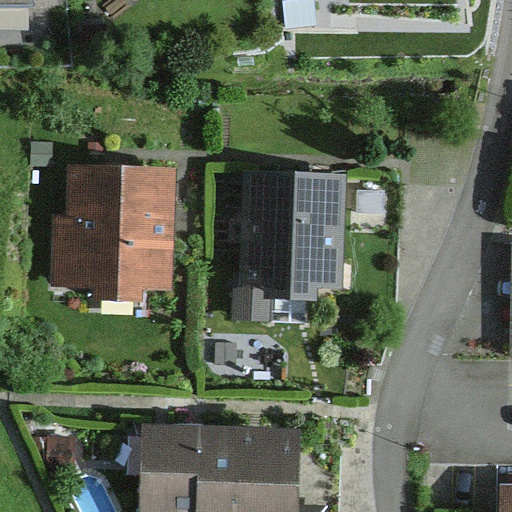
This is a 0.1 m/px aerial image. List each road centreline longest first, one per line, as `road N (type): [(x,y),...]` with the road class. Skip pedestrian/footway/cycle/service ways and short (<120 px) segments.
road 1 (residential): [(511,103),(393,424)]
road 2 (residential): [(511,452),(393,424)]
